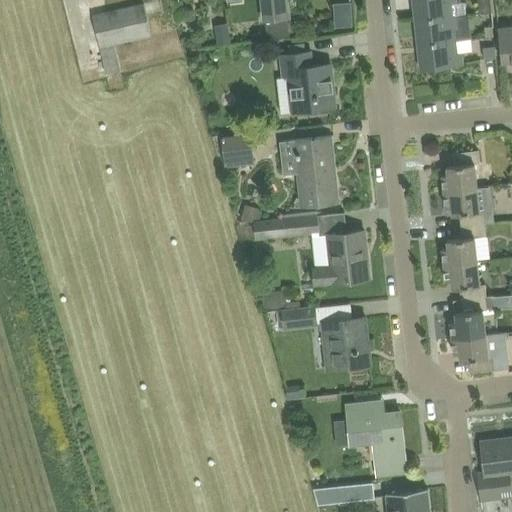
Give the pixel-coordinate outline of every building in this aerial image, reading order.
[(264,0),(266,19),(268,38),(294,35),(290,0),(264,0)] [(413,0),(416,19),(457,15),(457,13),(452,14),(451,2),(456,2),(455,0),(413,0)] [(336,26),(354,25),(352,1),(334,2),(336,26)] [(120,68),(115,43),(152,35),(145,2),(93,14),(106,71),(120,68)] [(416,19),(419,44),(455,40),(453,26),(458,25),(457,15),(416,19)] [(214,21),(218,45),(232,43),(228,19),(214,21)] [(511,23),(498,26),(503,60),(511,59),(511,23)] [(485,27),(486,37),(494,36),(493,26),(485,27)] [(183,38),(184,49),(186,48),(203,47),(202,36),(183,38)] [(421,69),(464,64),(461,51),(456,51),(455,40),(419,44),(421,69)] [(496,57),(495,45),(483,47),(484,59),(496,57)] [(208,55),(205,50),(200,50),(196,53),(195,57),(198,62),(203,62),(207,59),(208,55)] [(311,51),(311,50),(282,52),(284,75),(288,74),(291,111),(335,106),(330,62),(306,64),(305,51),(311,51)] [(256,132),(251,132),(222,136),(226,165),(254,162),(253,148),(258,148),(256,132)] [(303,205),(341,202),(341,201),(338,201),(331,136),(334,135),(334,134),(296,138),(303,205)] [(443,174),(445,190),(478,187),(476,162),(481,161),(479,149),(454,152),(455,165),(448,165),(449,173),(443,174)] [(461,213),(462,225),(487,222),(487,220),(497,219),(496,209),(492,209),(489,185),(478,187),(445,190),(447,206),(453,205),(454,214),(461,213)] [(260,207),(246,203),(242,218),(254,222),(254,221),(261,220),(263,211),(260,207)] [(255,234),(256,239),(321,232),(319,214),(261,220),(254,221),(254,222),(254,224),(248,225),(249,234),(255,234)] [(443,248),(445,264),(479,260),(476,236),(489,235),(487,222),(462,225),(463,237),(448,239),(449,247),(443,248)] [(314,283),(370,277),(368,259),(366,259),(365,250),(367,250),(365,229),(328,233),(331,264),(313,266),(314,283)] [(461,287),(462,299),(487,296),(486,284),(481,284),(479,260),(445,264),(447,280),(453,279),(454,287),(461,287)] [(265,289),(265,306),(287,306),(287,289),(265,289)] [(495,295),(496,308),(510,307),(510,294),(495,295)] [(451,320),(453,336),(487,333),(484,310),(489,310),(487,296),(462,299),(463,311),(456,311),(457,320),(451,320)] [(315,304),(284,307),(282,308),(277,309),(279,326),(284,325),(284,327),(317,324),(315,304)] [(335,367),(371,364),(366,316),(323,321),(326,348),(333,347),(335,367)] [(504,334),(487,336),(487,333),(453,336),(455,352),(461,352),(462,360),(469,359),(470,371),(495,369),(495,368),(507,367),(504,334)] [(378,474),(402,471),(401,457),(406,456),(401,410),(378,413),(376,400),(348,404),(352,443),(378,440),(380,457),(376,457),(378,474)] [(480,439),(484,470),(478,471),(481,500),(511,496),(511,477),(511,472),(511,471),(511,437),(482,442),(482,439),(480,439)] [(348,501),(375,497),(373,481),(346,484),(348,501)] [(390,511),(430,511),(428,488),(388,493),(390,511)]
